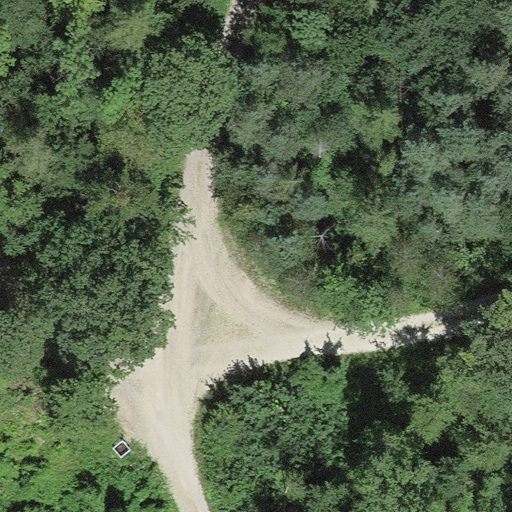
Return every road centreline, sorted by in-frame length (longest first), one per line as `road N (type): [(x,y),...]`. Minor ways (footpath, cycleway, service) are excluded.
road 1 (track): [(250,0),(235,33),(191,225),(181,419)]
road 2 (track): [(181,419),(511,296)]
road 3 (track): [(0,270),(98,389),(181,419)]
